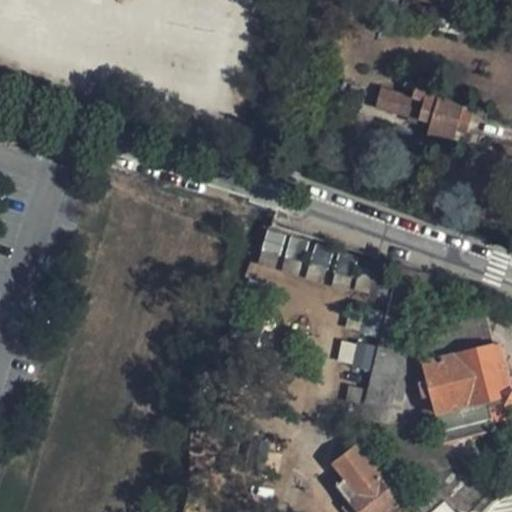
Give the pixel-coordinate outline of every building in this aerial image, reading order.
[(401,0),(399,8),(428,14),(431,0),(401,0)] [(401,111),(433,121),(438,103),(406,93),(401,111)] [(459,140),(479,147),(482,135),(494,139),(499,122),(488,119),(491,107),(471,102),(468,113),(456,109),(451,126),(463,129),(459,140)] [(390,303),(370,381),(365,403),(390,409),(395,387),(415,308),(423,275),(398,269),(390,303)] [(443,442),(494,429),(488,406),(511,399),(511,387),(505,389),(494,343),(488,317),(436,330),(426,360),(423,361),(427,376),(436,414),(443,442)] [(511,387),(511,386),(501,341),(494,343),(505,389),(511,387)] [(424,416),(436,414),(427,376),(415,378),(424,416)] [(390,409),(365,403),(362,417),(386,424),(390,409)] [(406,511),(355,445),(332,463),(344,477),(335,483),(357,511),(380,511),(382,511),(406,511)] [(456,511),(445,502),(435,511),(456,511)]
